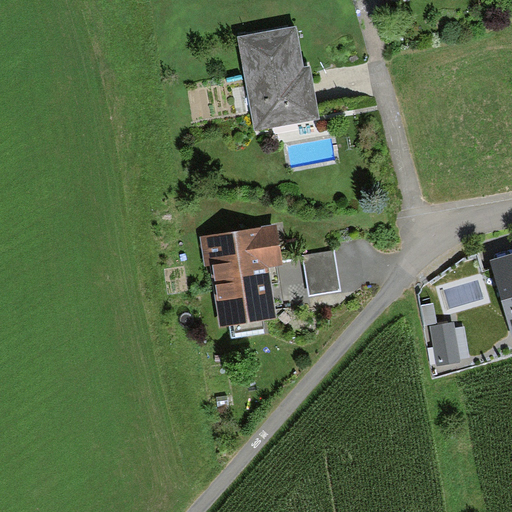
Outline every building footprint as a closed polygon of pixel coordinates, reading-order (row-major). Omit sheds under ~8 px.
[(297,25),(239,36),(257,130),(321,118),(311,65),(305,66),(297,25)] [(278,225),(200,237),(214,326),(277,316),(269,266),(284,263),(278,225)] [(309,295),(341,290),(335,250),(303,254),(309,295)] [(511,253),(489,261),(511,334),(511,253)] [(453,321),(431,325),(437,363),(459,360),(453,321)]
